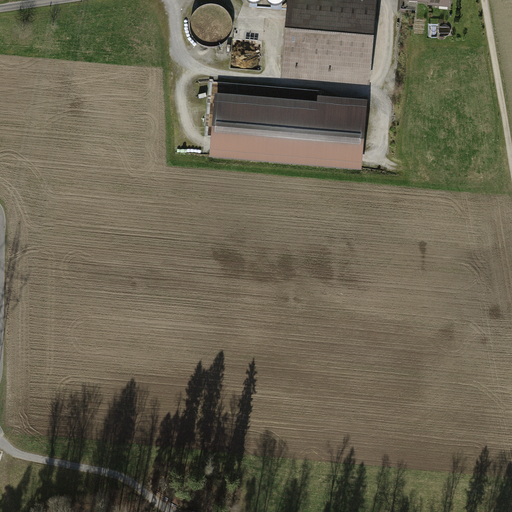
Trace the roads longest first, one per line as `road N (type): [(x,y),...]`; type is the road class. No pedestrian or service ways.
road 1 (track): [(172,511),(135,487),(7,450),(0,439)]
road 2 (track): [(484,0),(511,170)]
